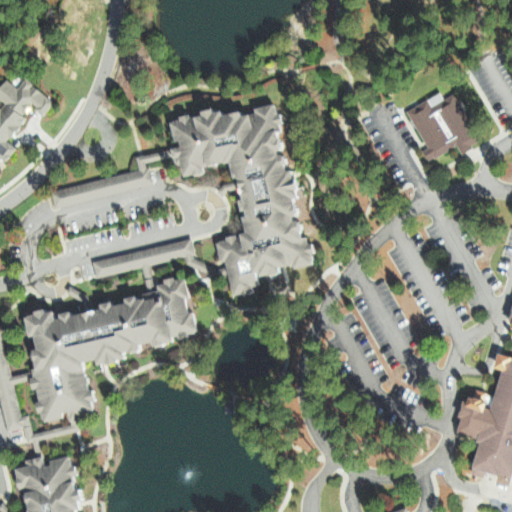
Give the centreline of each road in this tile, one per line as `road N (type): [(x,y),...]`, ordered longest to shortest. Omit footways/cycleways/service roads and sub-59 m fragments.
road 1 (residential): [(511,192),(439,194),(398,215),(322,307),(297,379),(302,415),(328,454),(356,471),(409,472),(431,454),(449,407),(444,377),(455,344),(505,308),(511,286)]
road 2 (residential): [(0,208),(55,156),(94,98),(112,40),(114,0)]
